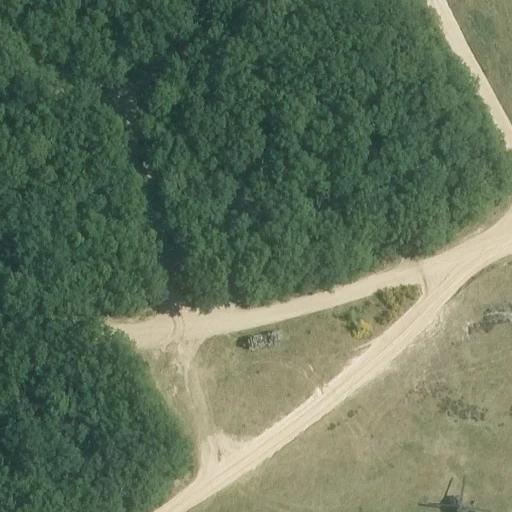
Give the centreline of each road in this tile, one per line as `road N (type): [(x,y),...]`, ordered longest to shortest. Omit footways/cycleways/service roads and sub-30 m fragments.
road 1 (track): [(511,239),(223,323),(129,334),(0,331)]
road 2 (track): [(230,469),(193,409),(174,290),(116,117),(0,41)]
road 3 (track): [(168,511),(383,350),(465,258)]
road 4 (track): [(245,0),(414,272)]
road 5 (track): [(116,117),(171,71),(295,0)]
road 6 (track): [(435,0),(511,145)]
